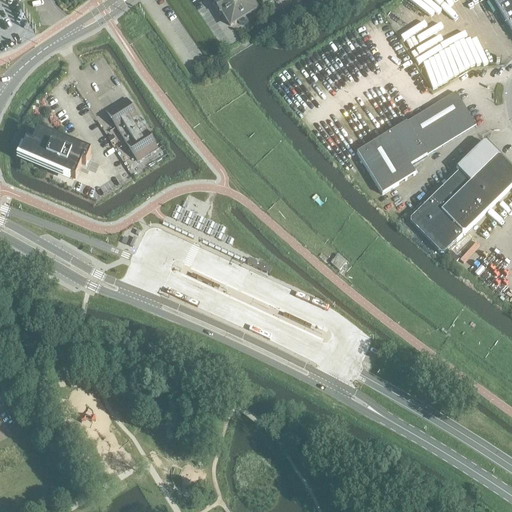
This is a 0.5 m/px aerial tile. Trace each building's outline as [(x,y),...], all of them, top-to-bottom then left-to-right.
[(214,0),(216,2),(214,3),(220,14),(222,13),(231,27),(238,22),(239,24),(240,25),(242,26),(244,26),(246,25),(249,24),(250,22),(250,20),(251,19),(250,17),(249,15),(256,11),(249,0),(214,0)] [(403,0),(384,12),(393,26),(435,0),(403,0)] [(491,0),(484,0),(449,21),(468,52),(508,28),(491,0)] [(511,0),(492,0),(511,31),(511,0)] [(421,38),(406,47),(434,93),(449,84),(421,38)] [(427,157),(476,127),(455,94),(406,124),(356,154),(382,196),(415,175),(410,167),(427,157)] [(107,112),(138,162),(158,149),(127,100),(107,112)] [(23,159),(73,180),(80,164),(86,167),(90,156),(78,151),(74,149),(39,135),(34,147),(29,145),(23,159)] [(411,220),(411,224),(441,254),(445,255),(462,237),(462,234),(465,234),(511,188),(511,170),(486,144),(483,144),(456,170),(459,173),(417,213),(411,220)] [(249,259),(246,265),(247,265),(269,275),(272,269),(261,265),(249,259)]
